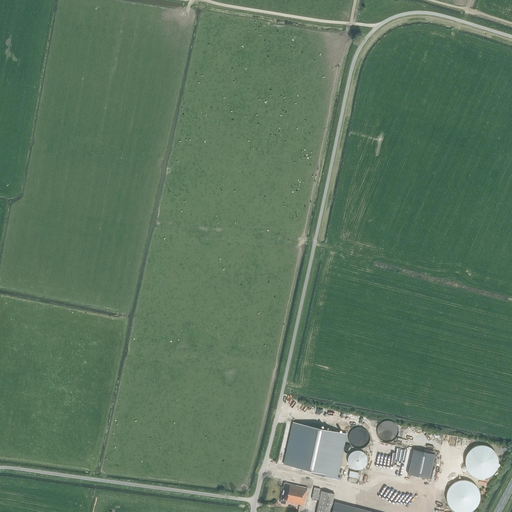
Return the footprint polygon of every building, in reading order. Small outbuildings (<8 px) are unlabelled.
[(339,417),(340,412),(326,409),(324,413),(339,417)] [(390,421),(387,420),(385,421),(383,421),(381,423),(379,424),(378,426),(377,428),(377,430),(377,432),(377,435),(378,437),(379,438),(381,440),(383,441),(385,442),(387,442),(390,442),(392,441),(394,440),(395,438),(397,437),(398,435),(398,432),(398,430),(398,428),(397,426),(395,424),(394,422),(392,421),(390,421)] [(293,422),(284,464),(312,471),(312,474),(336,479),(346,433),(293,422)] [(368,444),(369,442),(370,440),(370,438),(370,436),(369,434),(368,432),(366,430),(365,429),(363,428),(361,427),(358,427),(356,428),(354,428),(352,430),(351,431),(350,433),(349,435),(348,437),(348,439),(349,441),(350,443),(351,445),(352,447),(354,448),(356,448),(358,449),(361,449),(363,448),(365,447),(366,446),(368,444)] [(488,446),(487,446),(486,446),(485,445),(484,445),(482,445),(481,445),(480,445),(479,445),(478,445),(477,446),(476,446),(475,447),(474,447),(473,448),(472,448),(471,449),(470,450),(469,451),(468,452),(467,453),(466,454),(466,456),(466,457),(465,458),(465,459),(465,460),(465,461),(465,462),(465,463),(465,465),(465,466),(466,467),(466,468),(466,469),(467,470),(468,471),(468,472),(469,473),(470,474),(471,475),(472,476),(473,476),(474,477),(476,477),(477,478),(478,478),(479,478),(480,479),(481,479),(482,479),(484,478),(485,478),(486,478),(487,478),(488,477),(489,477),(490,476),(491,476),(492,475),(493,474),(494,473),(495,472),(496,471),(496,470),(497,469),(497,468),(498,466),(498,465),(498,464),(498,463),(498,462),(498,461),(498,460),(498,458),(498,457),(497,456),(497,455),(496,454),(496,453),(495,452),(495,451),(494,450),(493,449),(492,449),(491,448),(490,447),(489,447),(488,446)] [(435,454),(413,449),(408,474),(430,478),(435,454)] [(367,462),(367,460),(367,458),(366,455),(364,454),(363,452),(361,451),(359,451),(356,450),(354,451),(352,452),(350,453),(349,455),(348,457),(348,459),(348,462),(348,464),(349,466),(351,468),(353,469),(355,470),(357,470),(359,470),(362,469),(363,468),(365,466),(366,464),(367,462)] [(453,483),(450,485),(449,488),(447,491),(446,494),(446,497),(447,500),(448,503),(449,506),(451,508),(453,510),(456,511),(469,511),(471,511),(474,510),(476,508),(478,505),(479,502),(480,499),(480,496),(480,493),(479,490),(477,487),(475,485),(473,483),(470,481),(467,480),(464,480),(461,480),(458,480),(455,482),(453,483)] [(304,505),(307,488),(284,483),(283,488),(281,500),(286,501),(286,502),(304,505)] [(319,500),(320,494),(319,494),(320,489),(314,487),(312,499),(319,500)] [(332,502),(334,493),(321,491),(320,494),(319,500),(316,511),(330,511),(331,507),(333,507),(331,511),(374,511),(334,502),(334,503),(332,502)] [(411,491),(401,499),(405,505),(416,497),(411,491)]
